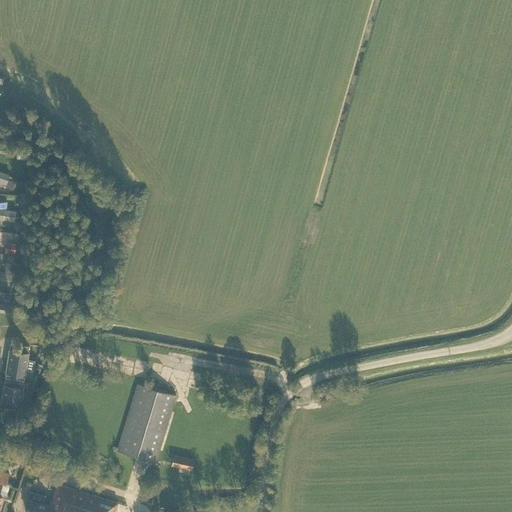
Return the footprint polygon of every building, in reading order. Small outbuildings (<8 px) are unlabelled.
[(0,177),(4,178),(7,179),(8,174),(0,171),(0,177)] [(16,244),(6,242),(4,252),(15,253),(16,244)] [(8,304),(0,302),(0,311),(7,313),(8,304)] [(10,343),(7,361),(33,365),(34,360),(26,358),(28,346),(10,343)] [(4,378),(23,381),(25,369),(32,370),(33,365),(7,361),(4,378)] [(23,381),(4,378),(2,396),(6,397),(5,402),(15,403),(16,398),(20,399),(23,381)] [(137,383),(116,450),(155,462),(175,395),(137,383)] [(193,459),(173,455),(171,465),(190,469),(193,459)] [(0,499),(1,496),(0,495),(0,491),(3,482),(5,483),(8,472),(0,469),(0,499)] [(39,496),(32,494),(31,499),(26,511),(113,511),(117,502),(56,483),(51,499),(50,499),(48,505),(42,503),(43,501),(38,499),(39,496)]
